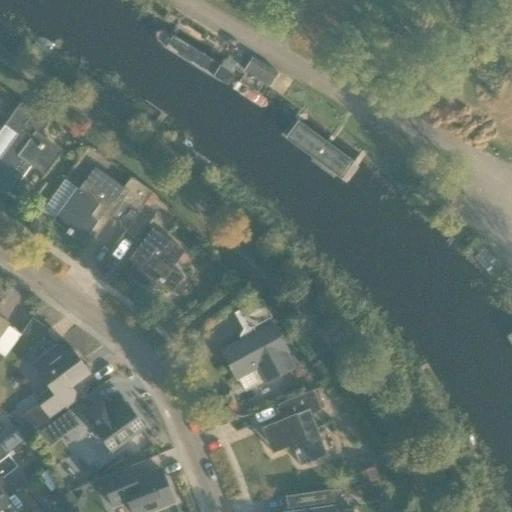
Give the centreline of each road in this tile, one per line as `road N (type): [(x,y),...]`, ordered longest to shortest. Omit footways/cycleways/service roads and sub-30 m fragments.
road 1 (residential): [(0,249),(152,370),(177,409),(210,511)]
road 2 (residential): [(511,190),(510,178),(271,54)]
